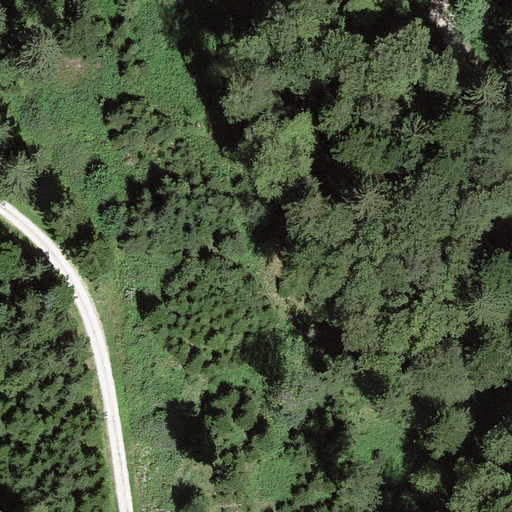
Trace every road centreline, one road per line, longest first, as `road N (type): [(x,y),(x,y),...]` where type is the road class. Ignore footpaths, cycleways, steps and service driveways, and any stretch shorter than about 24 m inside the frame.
road 1 (track): [(0,206),(63,265),(91,321),(125,511)]
road 2 (track): [(511,126),(459,56),(437,16),(438,0)]
